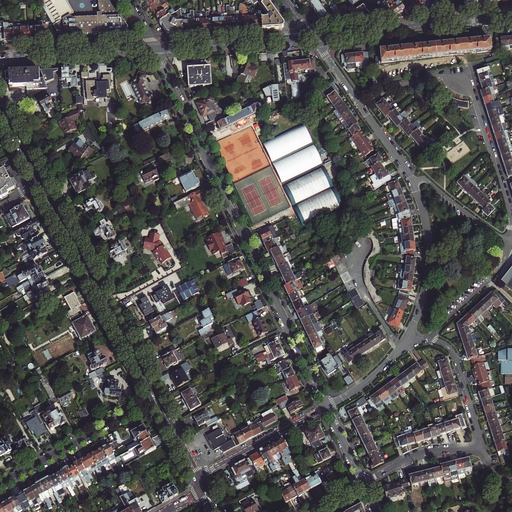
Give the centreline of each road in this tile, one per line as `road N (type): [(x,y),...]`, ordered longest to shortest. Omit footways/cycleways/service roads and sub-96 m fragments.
road 1 (residential): [(326,406),(154,48)]
road 2 (primary): [(157,397),(0,104)]
road 3 (primary): [(0,119),(151,400)]
road 4 (residential): [(510,238),(510,213),(465,70),(394,87),(361,106)]
road 5 (residential): [(0,485),(151,400)]
road 6 (residential): [(406,336),(428,268),(411,180)]
road 7 (tertiary): [(154,48),(312,36)]
road 8 (residential): [(199,475),(326,406)]
road 9 (tertiary): [(312,36),(455,22)]
road 10 (tertiary): [(16,55),(154,48)]
road 11 (residential): [(425,338),(496,272),(510,238)]
road 12 (residential): [(483,449),(452,351),(425,338)]
road 13 (residential): [(362,482),(420,452),(483,449)]
